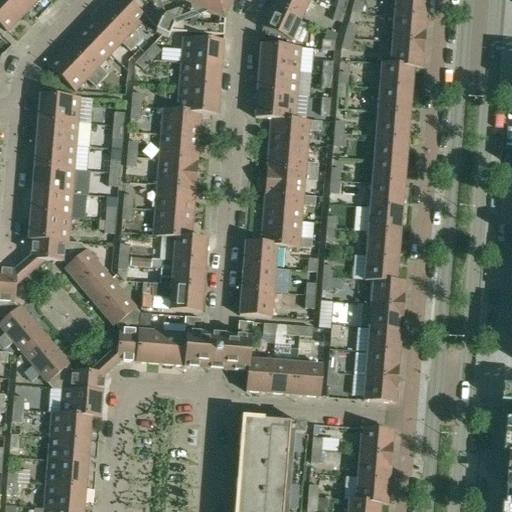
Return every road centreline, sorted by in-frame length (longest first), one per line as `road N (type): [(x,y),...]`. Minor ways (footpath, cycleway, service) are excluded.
road 1 (residential): [(441,0),(409,419)]
road 2 (residential): [(212,393),(252,0)]
road 3 (tertiary): [(464,45),(438,369)]
road 4 (tertiary): [(465,371),(491,47)]
road 5 (residential): [(492,373),(511,132)]
road 6 (residential): [(113,511),(124,388),(212,393)]
road 7 (residential): [(212,393),(244,404),(409,419)]
road 8 (residential): [(482,511),(492,373)]
road 9 (residential): [(12,247),(19,109)]
road 10 (residential): [(19,109),(31,56),(88,0)]
